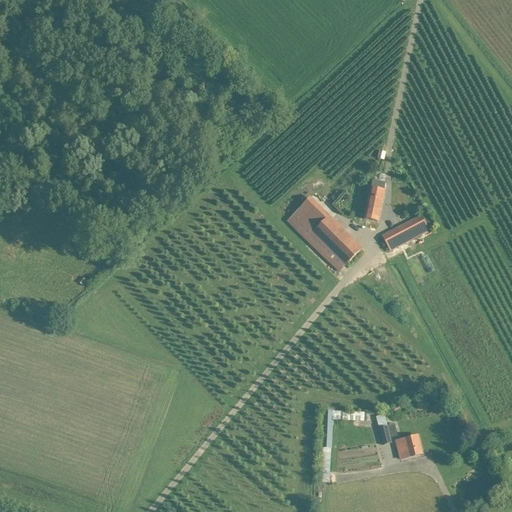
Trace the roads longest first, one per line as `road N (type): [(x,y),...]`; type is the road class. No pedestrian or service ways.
road 1 (unclassified): [(150,511),(344,291)]
road 2 (unknown): [(422,0),(390,150)]
